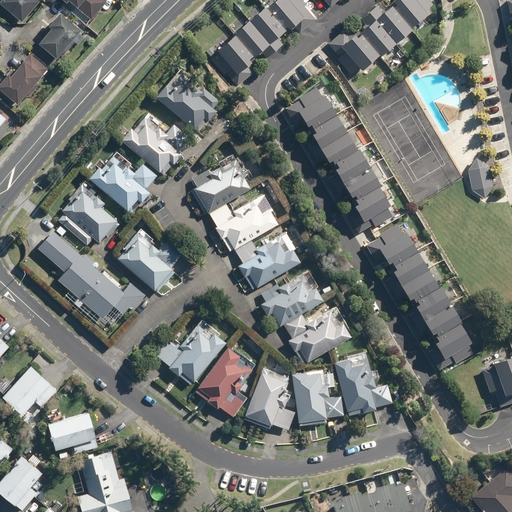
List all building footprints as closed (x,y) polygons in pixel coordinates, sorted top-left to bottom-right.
[(0,0),(0,3),(22,23),(40,2),(37,0),(0,0)] [(70,1),(84,14),(80,17),(85,22),(88,18),(91,20),(107,2),(104,0),(63,0),(67,3),(70,1)] [(316,15),(302,0),(269,0),(267,3),(294,34),(316,15)] [(317,0),(326,11),(339,0),(317,0)] [(393,0),(392,2),(413,26),(428,13),(425,10),(433,3),(430,0),(393,0)] [(413,26),(392,2),(383,10),(378,4),(369,11),(375,17),(396,41),(413,26)] [(276,50),(294,34),(267,3),(249,18),(276,50)] [(375,17),(369,11),(361,18),(366,24),(359,30),(381,54),(396,41),(375,17)] [(57,59),(82,31),(62,13),(50,26),(53,28),(39,43),(57,59)] [(235,32),(254,54),(260,49),(267,57),(276,50),(249,18),(234,30),(235,32)] [(359,30),(358,29),(349,37),(343,30),(327,44),(356,76),(381,54),(359,30)] [(251,60),(250,57),(254,54),(235,32),(217,47),(221,52),(212,59),(225,75),(229,71),(239,84),(253,73),(245,65),(251,60)] [(0,90),(18,105),(49,68),(50,67),(32,52),(12,75),(9,73),(0,84),(0,90)] [(154,95),(156,96),(195,128),(204,117),(209,121),(217,110),(214,107),(220,100),(203,87),(201,90),(178,71),(167,84),(165,82),(154,95)] [(318,84),(299,96),(301,99),(286,108),(293,120),(301,115),(307,124),(310,121),(313,126),(335,112),(318,84)] [(132,126),(121,139),(163,175),(182,152),(179,149),(190,137),(173,123),(166,132),(160,126),(162,124),(149,112),(135,128),(132,126)] [(346,130),(335,112),(313,126),(316,130),(311,133),(319,146),(346,130)] [(359,146),(363,144),(356,133),(350,137),(346,130),(319,146),(328,160),(332,158),(334,162),(336,160),(357,148),(359,146)] [(359,146),(357,148),(336,160),(339,165),(334,167),(342,181),(367,166),(370,164),(359,146)] [(101,164),(89,177),(131,214),(151,192),(146,188),(158,175),(143,162),(137,169),(118,151),(104,167),(101,164)] [(209,168),(193,177),(189,186),(206,215),(209,213),(227,203),(253,188),(235,157),(211,171),(209,168)] [(493,185),(489,166),(477,157),(469,170),(473,189),(484,197),(493,185)] [(367,166),(342,181),(351,195),(355,193),(358,197),(379,184),(381,182),(370,164),(367,166)] [(101,206),(105,201),(82,182),(60,209),(65,213),(58,220),(87,244),(93,237),(99,242),(106,233),(109,235),(120,222),(101,206)] [(391,204),(379,184),(358,197),(356,198),(358,202),(354,204),(363,220),(370,216),(376,226),(392,215),(387,206),(391,204)] [(209,213),(230,250),(277,224),(260,194),(231,210),(227,203),(209,213)] [(374,255),(382,250),(388,261),(392,259),(394,263),(418,249),(404,223),(400,225),(398,222),(379,232),(382,236),(368,245),(374,255)] [(123,290),(52,227),(33,248),(48,262),(39,271),(50,280),(58,272),(61,275),(55,281),(60,286),(63,283),(70,290),(64,297),(95,324),(102,317),(112,326),(130,306),(133,309),(145,295),(130,281),(123,290)] [(141,228),(116,257),(157,292),(176,270),(172,266),(181,255),(165,241),(159,249),(151,242),(154,239),(141,228)] [(237,264),(252,289),(300,261),(293,249),(296,248),(286,230),(256,247),(252,240),(235,250),(242,261),(237,264)] [(421,253),(418,249),(394,263),(397,267),(393,269),(400,282),(428,266),(438,261),(430,248),(421,253)] [(439,285),(445,282),(437,269),(432,272),(428,266),(400,282),(409,297),(413,295),(415,299),(418,298),(439,285)] [(263,296),(265,300),(260,303),(268,316),(273,313),(280,325),(284,323),(302,313),(324,300),(315,285),(312,286),(303,272),(279,286),(277,282),(260,292),(263,296)] [(449,303),(457,298),(449,285),(442,289),(439,285),(418,298),(420,302),(416,304),(423,318),(449,303)] [(460,320),(470,314),(460,297),(457,298),(449,303),(423,318),(432,332),(436,330),(438,333),(460,320)] [(299,348),(307,361),(351,335),(334,306),(308,322),(302,313),(284,323),(291,337),(288,339),(295,351),(299,348)] [(190,383),(225,341),(200,320),(181,344),(178,341),(175,345),(168,339),(155,354),(190,383)] [(472,341),(460,320),(438,333),(435,334),(438,339),(434,341),(444,358),(450,354),(455,362),(473,352),(468,343),(472,341)] [(0,355),(10,344),(0,335),(0,355)] [(238,353),(227,345),(195,390),(232,416),(246,397),(237,391),(257,363),(240,351),(238,353)] [(485,368),(481,369),(488,392),(495,390),(500,404),(511,400),(511,353),(507,355),(505,348),(491,352),(492,355),(482,358),(485,368)] [(334,359),(334,361),(348,415),(393,404),(388,383),(377,386),(373,373),(371,374),(365,352),(334,359)] [(58,388),(30,363),(2,395),(23,414),(35,400),(42,406),(58,388)] [(326,417),(344,414),(341,395),(332,396),(331,389),(328,390),(324,367),(290,372),(299,425),(327,421),(326,417)] [(287,381),(262,371),(245,414),(288,431),(296,411),(283,406),(289,393),(283,391),(287,381)] [(89,410),(47,423),(55,448),(72,443),(75,453),(99,446),(89,410)] [(0,462),(12,447),(14,445),(0,434),(0,462)] [(111,450),(81,458),(79,459),(88,492),(78,495),(82,511),(122,511),(133,509),(124,477),(119,478),(111,450)] [(28,460),(20,453),(0,478),(0,491),(23,510),(43,486),(35,479),(43,470),(36,465),(40,459),(33,453),(28,460)] [(511,511),(511,477),(506,469),(496,477),(471,495),(484,511),(511,511)] [(332,511),(412,511),(409,497),(413,496),(411,487),(406,488),(404,480),(329,498),(332,511)]
